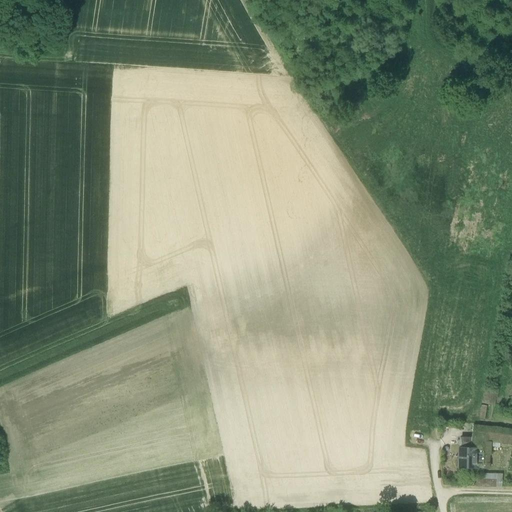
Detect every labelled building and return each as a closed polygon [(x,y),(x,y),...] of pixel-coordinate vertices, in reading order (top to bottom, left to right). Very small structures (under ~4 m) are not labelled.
[(483,403),(491,404),(493,392),(485,391),(483,403)] [(473,425),(471,438),(490,438),(492,428),(473,425)] [(492,428),(490,438),(499,439),(499,443),(511,445),(511,430),(492,427),(492,428)] [(490,441),(490,438),(471,438),(464,438),(464,448),(460,448),(459,448),(459,463),(459,468),(489,469),(489,455),(490,455),(490,441)] [(498,486),(503,486),(503,473),(486,473),(486,478),(498,479),(498,486)]
